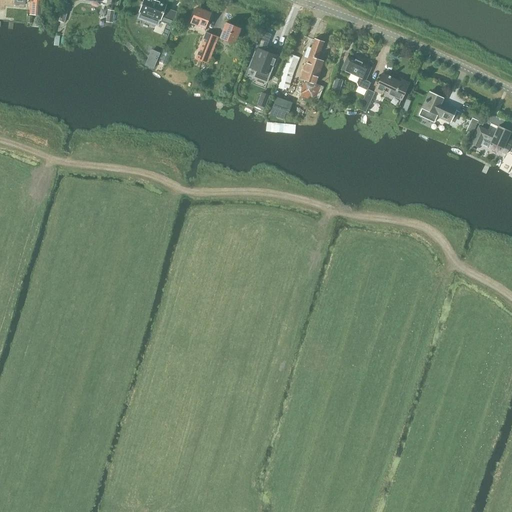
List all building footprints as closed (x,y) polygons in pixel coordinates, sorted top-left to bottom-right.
[(42,16),(43,0),(30,0),(30,15),(42,16)] [(151,0),(144,0),(139,13),(147,16),(145,22),(157,26),(159,21),(166,24),(162,35),(168,38),(172,26),(178,12),(165,7),(166,5),(151,0)] [(60,22),(66,24),(71,5),(65,4),(60,22)] [(205,28),(211,13),(197,8),(191,23),(205,28)] [(116,12),(109,11),(108,23),(114,24),(116,12)] [(234,44),(240,29),(226,23),(220,38),(234,44)] [(267,83),(278,56),(265,51),(271,35),(260,31),(256,41),(260,43),(250,68),(257,71),(254,77),(267,83)] [(208,64),(218,38),(206,33),(196,59),(208,64)] [(300,79),(303,80),(315,85),(317,80),(324,61),(318,59),(324,42),(315,39),(305,66),(302,75),(300,79)] [(160,53),(152,50),(148,59),(156,63),(160,53)] [(361,65),(354,62),(355,61),(348,57),(342,70),(359,78),(357,83),(358,87),(367,91),(368,90),(371,83),(365,80),(371,68),(362,64),(361,65)] [(287,61),(284,69),(294,71),(297,65),(287,61)] [(389,77),(383,74),(375,91),(382,94),(385,88),(389,89),(387,93),(401,100),(409,83),(402,80),(400,82),(394,79),(393,80),(390,79),(391,77),(389,76),(389,77)] [(281,77),(278,88),(284,90),(284,89),(286,90),(287,88),(289,89),(291,80),(281,77)] [(342,81),(335,79),(330,94),(337,96),(342,81)] [(303,80),(298,96),(318,103),(324,88),(315,85),(303,80)] [(366,113),(375,93),(368,90),(367,91),(359,110),(366,113)] [(265,108),(270,96),(261,92),(257,105),(265,108)] [(450,122),(456,110),(441,103),(443,99),(429,92),(422,108),(419,116),(434,123),(437,116),(450,122)] [(472,118),(466,131),(472,134),(478,121),(472,118)] [(478,127),(470,144),(479,148),(483,139),(491,142),(491,143),(503,148),(501,152),(506,155),(511,141),(511,140),(507,139),(510,132),(498,127),(494,135),(492,134),(492,133),(478,127)]
